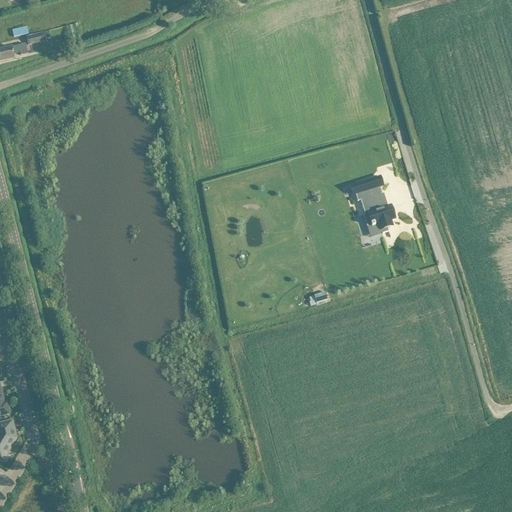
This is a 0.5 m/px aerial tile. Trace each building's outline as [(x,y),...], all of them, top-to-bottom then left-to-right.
[(77,24),(67,27),(71,44),(82,41),(77,24)] [(26,27),(12,30),(13,38),(28,34),(26,27)] [(49,31),(26,37),(28,45),(46,41),(45,39),(50,38),(49,31)] [(28,54),(25,44),(6,49),(0,50),(0,62),(14,59),(13,54),(20,53),(21,56),(28,54)] [(389,140),(368,145),(375,171),(406,163),(406,160),(395,163),(389,140)] [(380,178),(350,187),(353,195),(355,195),(358,202),(361,201),(365,215),(363,215),(367,227),(379,223),(381,230),(381,229),(382,233),(388,232),(387,228),(392,227),(390,220),(395,218),(392,209),(387,210),(386,208),(378,210),(374,197),(382,195),(379,187),(382,186),(380,178)] [(395,214),(397,224),(412,220),(409,204),(394,207),(396,214),(395,214)] [(0,388),(0,415),(9,414),(7,403),(4,403),(0,388)] [(17,438),(14,429),(12,422),(12,421),(0,424),(0,460),(2,462),(17,438)]
